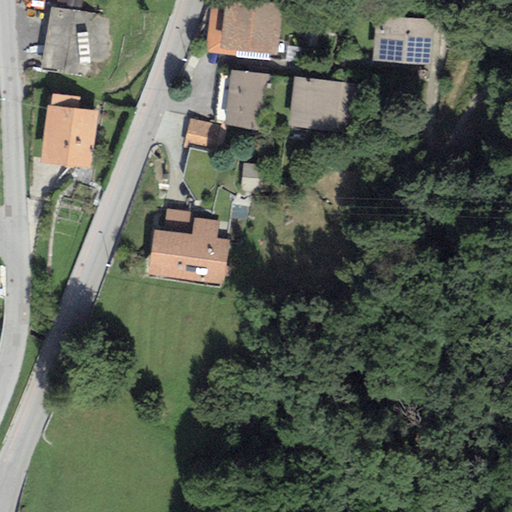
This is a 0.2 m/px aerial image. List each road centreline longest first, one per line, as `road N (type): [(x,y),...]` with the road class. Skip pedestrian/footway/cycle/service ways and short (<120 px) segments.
road 1 (tertiary): [(0,505),(191,0)]
road 2 (unknown): [(154,97),(185,92),(218,60),(425,72)]
road 3 (residential): [(16,242),(6,0)]
road 4 (residential): [(0,387),(16,319),(16,242)]
